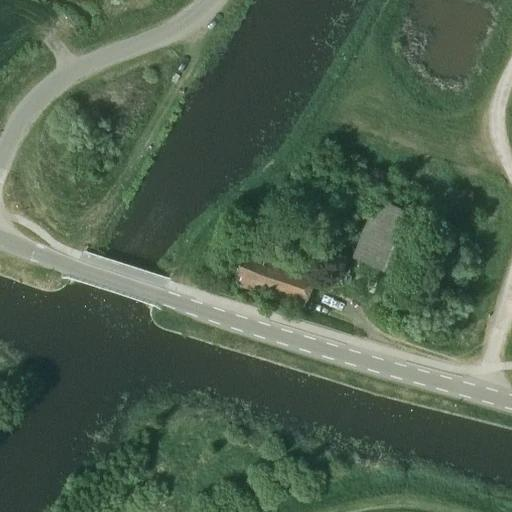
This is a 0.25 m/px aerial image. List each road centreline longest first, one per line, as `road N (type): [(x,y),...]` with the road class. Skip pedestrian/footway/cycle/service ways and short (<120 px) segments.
road 1 (tertiary): [(511,401),(163,297),(0,239)]
road 2 (unclassified): [(0,162),(19,117),(56,79),(174,30),(209,0)]
